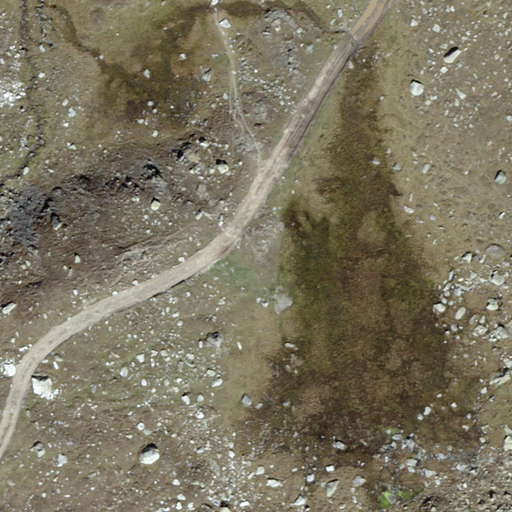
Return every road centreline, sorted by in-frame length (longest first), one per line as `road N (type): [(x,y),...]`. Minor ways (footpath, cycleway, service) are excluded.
road 1 (track): [(0,447),(23,372),(53,336),(229,241),(268,178)]
road 2 (track): [(268,178),(380,0)]
